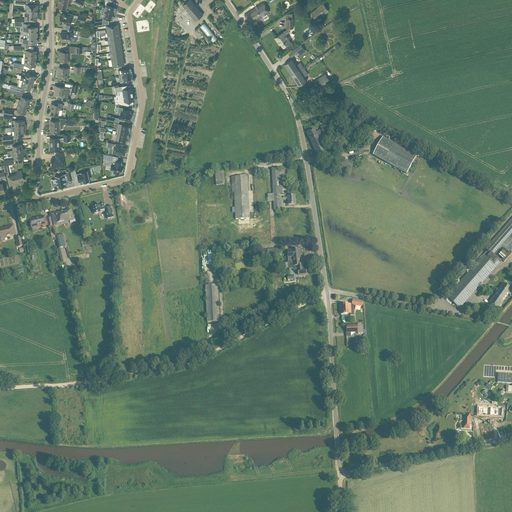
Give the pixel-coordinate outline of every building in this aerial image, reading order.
[(59,0),(58,6),(65,8),(66,8),(68,3),(70,3),(71,0),(59,0)] [(191,0),(188,0),(182,5),(185,8),(195,21),(203,15),(191,0)] [(263,2),(249,12),(244,14),(251,24),(270,12),(263,2)] [(322,3),(311,12),(317,19),(328,10),(322,3)] [(29,8),(28,12),(39,12),(37,12),(38,5),(33,5),(26,4),(26,8),(29,8)] [(102,8),(102,10),(116,13),(115,12),(116,9),(116,8),(117,6),(113,5),(106,4),(105,7),(102,7),(102,8)] [(116,13),(102,10),(101,12),(104,13),(103,17),(110,18),(109,19),(113,20),(114,17),(115,13),(116,13)] [(287,29),(279,35),(275,38),(278,42),(279,41),(283,47),(287,44),(291,42),(286,36),(287,35),(286,33),(290,31),(290,28),(293,28),(293,18),(292,13),(287,14),(288,18),(287,18),(287,29)] [(70,25),(71,16),(63,15),(63,16),(60,16),(59,23),(66,24),(65,29),(69,29),(70,25)] [(21,30),(21,34),(22,34),(28,34),(37,35),(38,27),(30,26),(30,23),(31,23),(28,23),(24,23),(23,23),(22,30),(21,30)] [(205,23),(201,26),(214,42),(218,38),(205,23)] [(106,25),(108,32),(119,30),(118,24),(106,25)] [(108,32),(109,39),(120,37),(119,30),(108,32)] [(61,41),(66,41),(77,41),(77,35),(74,35),(74,33),(67,33),(67,32),(65,32),(65,33),(61,33),(61,36),(61,37),(61,41)] [(22,42),(22,46),(25,46),(30,46),(29,46),(29,42),(37,43),(37,35),(28,34),(28,39),(22,38),(22,42)] [(109,39),(110,46),(121,44),(120,37),(109,39)] [(110,46),(111,52),(122,51),(121,44),(110,46)] [(301,44),(292,50),(296,55),(298,53),(300,55),(306,51),(301,44)] [(37,59),(37,51),(25,50),(25,58),(37,59)] [(59,60),(64,60),(68,61),(69,50),(64,50),(64,52),(60,51),(59,60)] [(111,52),(112,59),(123,57),(122,51),(111,52)] [(123,57),(112,59),(113,66),(124,64),(123,57)] [(292,58),(284,64),(291,75),(304,67),(300,62),(297,65),(292,58)] [(58,76),(63,77),(62,79),(67,80),(68,68),(59,67),(58,76)] [(304,67),(291,75),(299,86),(307,80),(305,76),(308,74),(304,67)] [(32,83),(35,76),(23,72),(23,73),(21,75),(20,79),(22,80),(32,83)] [(316,83),(314,85),(315,87),(317,85),(319,88),(322,85),(323,86),(330,81),(325,73),(314,81),(316,83)] [(133,74),(119,76),(120,82),(133,80),(132,74),(133,74)] [(32,83),(22,80),(20,87),(30,90),(32,83)] [(118,96),(133,94),(132,88),(127,89),(127,85),(115,87),(115,92),(120,91),(121,95),(116,96),(118,96)] [(70,88),(65,88),(56,86),(54,95),(63,97),(64,94),(68,95),(70,88)] [(134,100),(133,94),(118,96),(119,104),(129,106),(128,101),(134,100)] [(18,100),(18,103),(28,106),(30,99),(21,96),(20,100),(18,100)] [(51,114),(56,114),(58,115),(59,108),(61,108),(62,103),(57,102),(56,104),(52,104),(51,114)] [(28,106),(18,103),(16,107),(18,107),(17,110),(26,113),(28,106)] [(119,119),(130,121),(130,118),(131,118),(132,114),(131,114),(131,113),(130,113),(130,112),(129,113),(129,112),(129,110),(126,109),(126,108),(119,107),(118,112),(121,113),(119,119)] [(310,112),(312,118),(332,113),(330,107),(310,112)] [(50,126),(50,132),(59,132),(59,120),(50,120),(50,124),(51,124),(51,126),(50,126)] [(321,127),(323,135),(333,131),(331,123),(321,127)] [(119,124),(118,129),(130,132),(130,131),(131,126),(119,124)] [(327,153),(321,141),(324,139),(320,131),(316,132),(315,129),(307,133),(318,157),(327,153)] [(383,137),(373,155),(407,174),(417,156),(383,137)] [(59,138),(56,138),(51,138),(51,149),(60,149),(59,138)] [(125,148),(121,147),(122,145),(116,143),(116,144),(108,142),(107,147),(114,148),(113,153),(125,155),(126,151),(125,150),(125,148)] [(8,151),(8,154),(25,151),(24,151),(24,149),(22,149),(21,144),(12,146),(13,150),(10,150),(10,151),(8,151)] [(25,151),(8,154),(8,157),(12,156),(13,155),(14,160),(24,159),(23,154),(25,154),(24,151),(25,151)] [(63,153),(61,154),(56,154),(56,159),(52,160),(52,161),(52,162),(53,167),(63,166),(63,162),(64,162),(63,153)] [(115,161),(113,161),(114,156),(105,154),(104,159),(110,160),(109,164),(111,164),(110,170),(114,171),(113,172),(116,172),(115,173),(118,174),(119,173),(120,173),(120,172),(121,172),(121,171),(122,171),(123,168),(122,168),(123,165),(121,164),(122,162),(115,161)] [(354,163),(340,157),(337,164),(351,170),(354,163)] [(24,179),(22,170),(17,172),(17,174),(9,176),(7,165),(4,166),(6,177),(8,177),(10,184),(16,183),(15,182),(24,179)] [(64,174),(55,176),(57,184),(58,187),(66,185),(65,179),(68,178),(68,180),(72,179),(73,179),(70,169),(66,171),(67,174),(64,175),(64,174)] [(273,170),(274,194),(268,194),(268,202),(274,201),(274,206),(275,210),(282,209),(281,196),(286,195),(285,169),(273,170)] [(82,172),(78,173),(79,179),(79,181),(83,180),(84,181),(89,180),(89,179),(90,178),(89,175),(88,176),(87,171),(82,172)] [(225,185),(224,172),(215,172),(216,185),(225,185)] [(234,177),(236,219),(250,219),(248,176),(234,177)] [(295,196),(290,197),(285,197),(285,200),(289,200),(289,205),(295,205),(295,196)] [(95,214),(106,211),(108,218),(108,219),(114,217),(114,218),(114,217),(111,206),(105,207),(105,204),(105,203),(104,203),(100,204),(97,204),(97,205),(93,206),(95,213),(94,213),(95,214)] [(70,211),(56,214),(57,218),(51,219),(50,212),(49,212),(53,227),(58,226),(57,223),(58,222),(59,224),(63,223),(63,221),(70,220),(69,217),(71,217),(70,211)] [(30,220),(31,225),(32,227),(41,225),(42,226),(47,224),(45,217),(30,220)] [(487,251),(447,297),(460,308),(501,262),(500,262),(502,260),(504,262),(511,252),(511,248),(509,246),(511,242),(511,218),(486,249),(487,251)] [(0,229),(0,233),(0,235),(1,238),(16,234),(14,225),(9,226),(9,228),(0,229)] [(67,247),(64,234),(56,236),(59,249),(61,249),(61,248),(65,247),(65,248),(67,247)] [(283,258),(282,253),(282,249),(267,250),(268,252),(263,253),(263,260),(281,258),(283,258)] [(287,250),(289,266),(293,265),(293,260),(301,260),(300,254),(301,254),(300,249),(292,250),(287,250)] [(289,266),(289,269),(294,269),(294,271),(298,270),(299,275),(307,274),(306,269),(303,269),(303,265),(301,265),(301,260),(293,260),(293,265),(289,266)] [(511,288),(504,283),(493,299),(490,304),(498,310),(509,294),(510,295),(511,292),(511,288)] [(207,318),(207,322),(219,322),(219,318),(219,314),(218,303),(219,303),(219,300),(218,300),(218,293),(218,292),(218,289),(217,285),(206,286),(206,290),(205,290),(206,293),(207,301),(206,301),(206,304),(207,304),(207,315),(206,315),(207,318)] [(352,305),(340,305),(341,314),(350,314),(350,316),(354,315),(354,305),(359,306),(361,306),(362,302),(360,301),(353,300),(352,305)] [(358,326),(347,327),(347,333),(364,332),(364,324),(358,324),(358,326)] [(511,374),(498,373),(497,383),(511,383),(511,374)] [(479,407),(478,415),(502,417),(502,409),(479,407)] [(463,428),(469,428),(470,420),(472,418),(469,413),(464,416),(464,419),(465,419),(465,421),(464,421),(463,428)]
